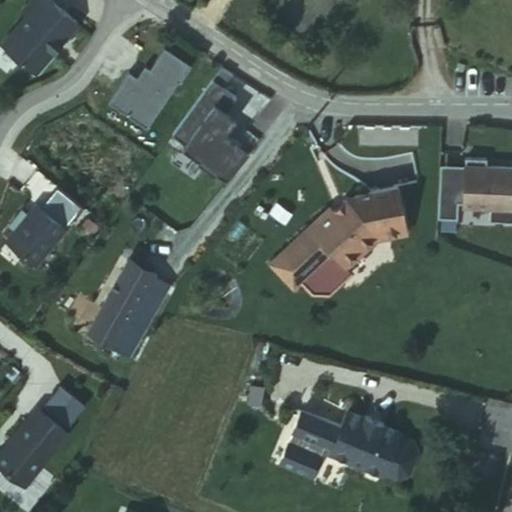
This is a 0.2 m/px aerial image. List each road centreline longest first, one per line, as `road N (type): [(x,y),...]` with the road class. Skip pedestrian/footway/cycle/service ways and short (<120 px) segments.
road 1 (unclassified): [(511,113),(328,102),(282,85),(149,0)]
road 2 (unknown): [(511,412),(305,367)]
road 3 (residential): [(121,0),(76,73),(9,114),(0,135)]
road 4 (unknown): [(282,85),(216,204),(185,241)]
